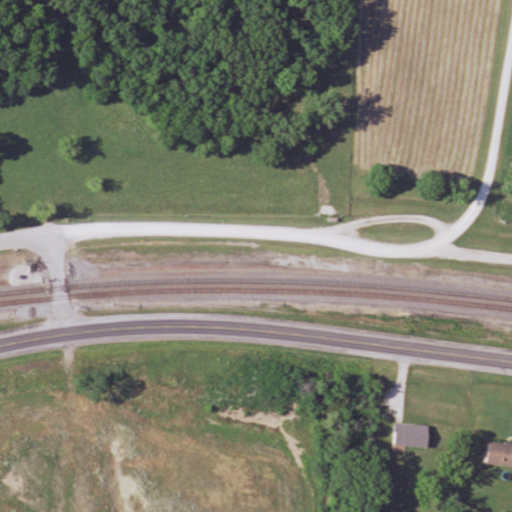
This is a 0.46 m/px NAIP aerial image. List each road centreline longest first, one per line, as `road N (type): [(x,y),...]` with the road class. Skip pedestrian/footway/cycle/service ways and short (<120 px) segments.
road 1 (tertiary): [(0,345),(201,327),(511,362)]
road 2 (residential): [(511,261),(263,233),(103,231),(0,244)]
